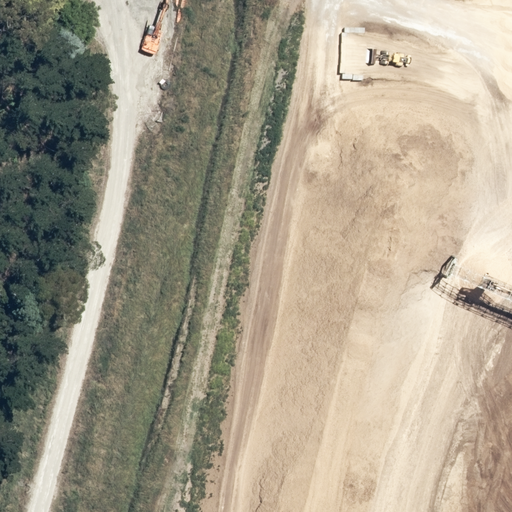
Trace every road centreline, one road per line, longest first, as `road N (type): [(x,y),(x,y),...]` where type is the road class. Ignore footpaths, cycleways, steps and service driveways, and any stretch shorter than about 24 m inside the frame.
road 1 (track): [(378,0),(466,34),(490,71),(504,188),(408,443),(393,511)]
road 2 (track): [(35,511),(126,153),(114,0)]
road 3 (track): [(242,511),(334,0)]
